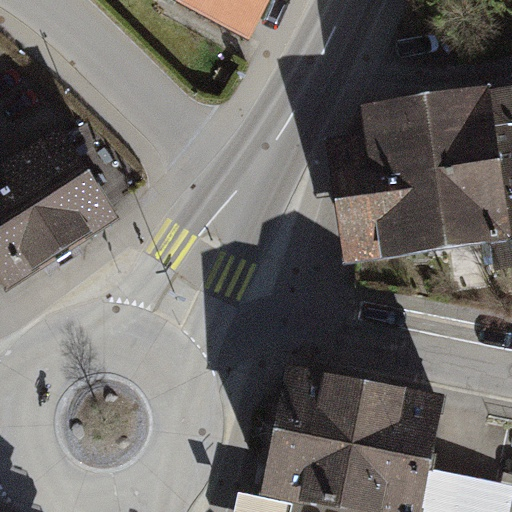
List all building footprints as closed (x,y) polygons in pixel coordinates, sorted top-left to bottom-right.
[(270,0),(176,0),(251,38),(270,0)] [(511,90),(364,112),(368,138),(343,143),(357,261),(492,245),(496,274),(511,271),(511,90)] [(63,131),(0,170),(0,283),(6,294),(120,224),(63,131)] [(448,406),(289,373),(262,501),(315,511),(425,511),(434,473),(448,406)] [(511,511),(511,508),(511,488),(434,473),(425,511),(511,511)] [(240,499),(236,511),(292,511),(293,511),(240,499)]
